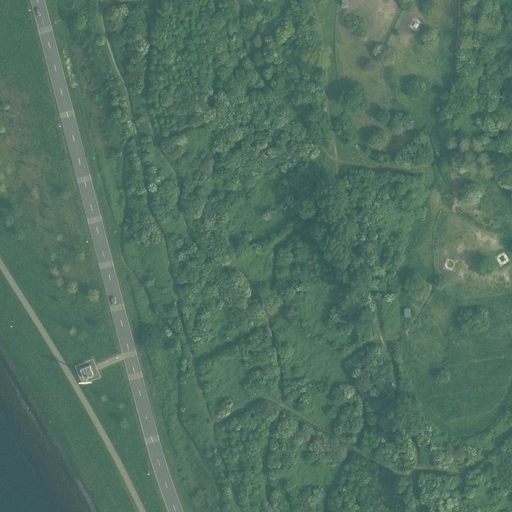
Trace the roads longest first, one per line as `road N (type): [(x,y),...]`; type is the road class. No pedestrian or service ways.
road 1 (track): [(327,511),(336,471),(357,448),(368,414),(363,392),(332,351),(286,320),(272,249),(307,219),(336,161),(333,0)]
road 2 (unknown): [(280,511),(263,477),(280,404),(263,303),(237,268),(196,246),(182,218),(180,188),(142,101),(149,0)]
road 3 (tertiary): [(175,511),(37,0)]
road 4 (unknown): [(463,0),(448,97),(427,130),(441,179)]
